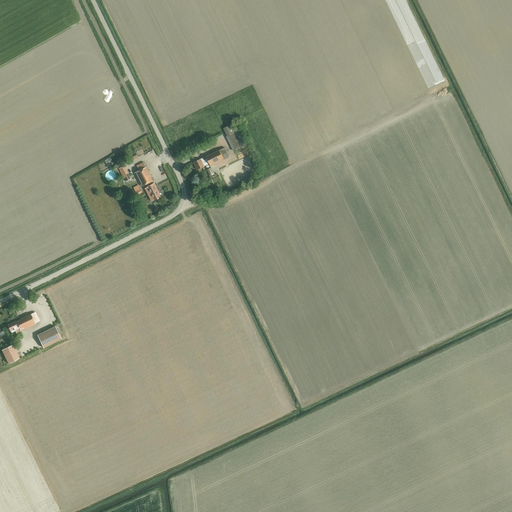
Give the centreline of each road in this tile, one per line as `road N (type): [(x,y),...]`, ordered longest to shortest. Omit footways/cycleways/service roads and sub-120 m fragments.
road 1 (unclassified): [(0,300),(170,217),(182,201),(180,179),(93,0)]
road 2 (track): [(323,151),(231,200),(181,203)]
